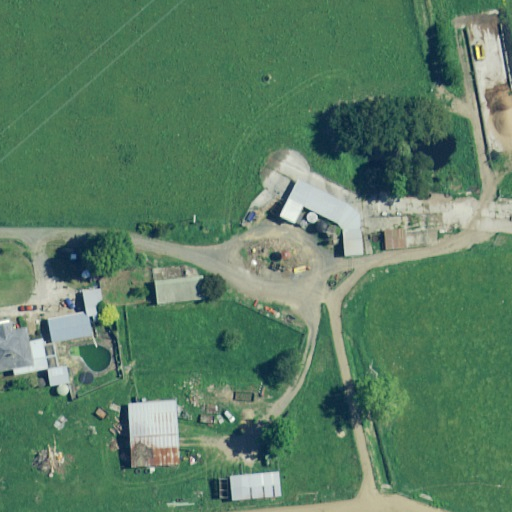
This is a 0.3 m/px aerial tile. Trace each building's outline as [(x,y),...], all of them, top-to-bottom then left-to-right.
[(511,142),(511,97),(506,63),(475,68),(489,146),(511,142)] [(341,225),(342,226),(344,255),(362,254),(358,210),(297,179),(278,215),(294,224),(304,206),(307,208),(341,225)] [(390,204),(374,205),(375,218),(391,217),(390,204)] [(298,225),(306,229),(308,225),(334,239),(341,225),(307,208),(298,225)] [(406,248),(405,228),(383,230),(385,250),(406,248)] [(204,299),(202,277),(154,282),(156,305),(204,299)] [(88,312),(89,316),(93,315),(94,323),(105,321),(104,314),(100,289),(85,291),(81,292),(85,313),(88,312)] [(89,316),(88,312),(45,319),(49,344),(92,337),(89,316)] [(45,370),(47,370),(44,347),(43,339),(28,342),(26,327),(11,329),(9,319),(0,320),(0,371),(18,368),(18,374),(34,372),(45,370)] [(53,346),(44,347),(47,370),(57,368),(53,346)] [(56,386),(69,384),(66,367),(57,368),(47,370),(50,387),(56,386)] [(45,370),(34,372),(37,388),(48,387),(45,370)] [(69,384),(56,386),(58,397),(71,395),(69,384)] [(131,451),(178,448),(174,401),(127,404),(131,451)] [(178,448),(131,451),(132,468),(179,464),(178,448)] [(268,506),(265,473),(229,477),(232,509),(268,506)]
